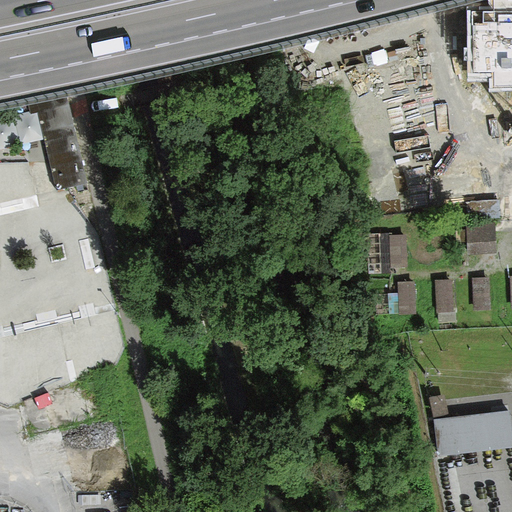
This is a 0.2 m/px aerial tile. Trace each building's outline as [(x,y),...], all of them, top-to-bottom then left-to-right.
[(475,13),(475,71),(495,72),(494,86),(511,85),(511,0),(494,0),(495,13),(475,13)] [(61,87),(32,94),(55,192),(85,185),(61,87)] [(0,204),(37,203),(35,163),(0,164),(0,204)] [(495,219),(468,220),(470,252),(497,251),(495,219)] [(495,315),(493,278),(441,280),(443,317),(495,315)] [(511,420),(511,410),(437,418),(441,456),(511,447),(511,420)]
